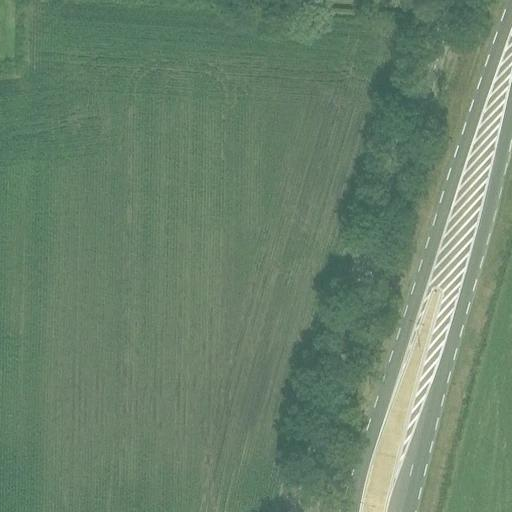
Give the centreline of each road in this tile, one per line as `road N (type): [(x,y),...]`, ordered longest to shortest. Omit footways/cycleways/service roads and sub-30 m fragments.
road 1 (unclassified): [(307,511),(368,265),(454,0)]
road 2 (primary): [(511,36),(429,257),(354,511)]
road 3 (primary): [(402,511),(511,88)]
